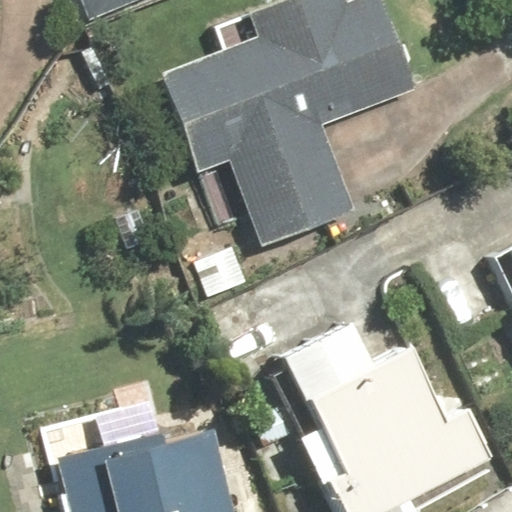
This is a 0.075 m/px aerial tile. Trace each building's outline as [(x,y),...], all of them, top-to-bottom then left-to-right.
[(369,0),(337,0),(332,2),(331,0),(269,0),(234,14),(243,36),(145,74),(184,174),(216,161),(250,248),(345,210),(312,126),(405,90),(369,0)] [(511,240),(491,252),(511,291),(511,298),(499,306),(511,329),(511,240)] [(453,261),(419,277),(447,337),(481,320),(453,261)] [(392,348),(287,401),(325,476),(309,484),(323,511),(368,511),(473,459),(450,413),(430,423),(392,348)] [(226,511),(205,428),(146,442),(144,433),(45,458),(58,511),(226,511)]
